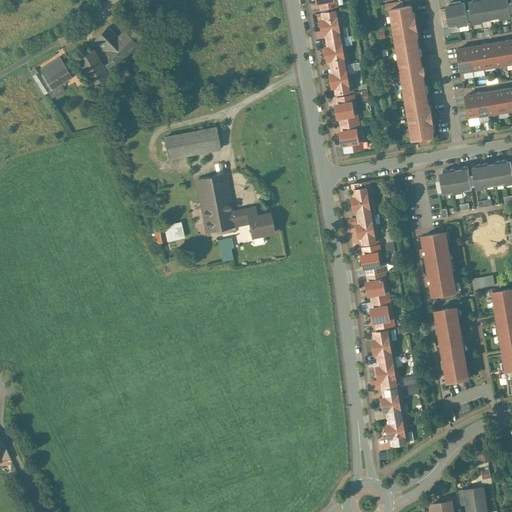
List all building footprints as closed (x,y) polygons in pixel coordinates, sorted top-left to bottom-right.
[(317,0),(318,3),(320,2),(322,10),(335,7),(333,0),(317,0)] [(472,0),(473,1),(469,1),(473,23),(511,16),(507,0),(472,0)] [(403,1),(385,4),(386,9),(390,9),(404,6),(403,1)] [(449,5),(445,5),(446,9),(449,27),(468,23),(464,2),(461,3),(460,1),(449,3),(449,5)] [(404,6),(390,9),(406,102),(428,98),(427,92),(428,92),(427,86),(426,86),(424,74),(425,74),(424,67),(422,67),(420,55),(422,55),(421,49),(419,49),(417,37),(418,36),(414,11),(413,12),(412,5),(404,6)] [(446,9),(440,9),(443,27),(449,27),(446,9)] [(336,10),(322,13),(323,20),(321,20),(323,33),(326,33),(327,40),(341,37),(339,28),(341,27),(340,20),(338,20),(336,10)] [(117,39),(106,28),(95,39),(106,50),(105,51),(114,59),(118,63),(137,43),(124,31),(117,39)] [(341,37),(327,40),(328,47),(326,47),(328,60),(330,60),(332,67),(345,64),(344,55),(346,54),(345,47),(342,47),(341,37)] [(511,39),(503,41),(507,64),(511,63),(511,39)] [(503,41),(492,43),(496,66),(507,64),(503,41)] [(492,43),(480,45),(484,68),(496,66),(492,43)] [(480,45),(469,47),(473,70),(484,68),(480,45)] [(469,47),(457,49),(461,72),(473,70),(469,47)] [(89,49),(78,55),(94,84),(106,77),(100,67),(89,49)] [(60,57),(40,69),(52,89),(72,77),(60,57)] [(114,59),(100,67),(106,77),(123,68),(118,63),(114,59)] [(345,64),(332,67),(333,74),(330,74),(333,87),(335,87),(336,94),(350,92),(348,82),(351,81),(349,74),(347,74),(345,64)] [(50,90),(39,72),(32,76),(44,94),(50,90)] [(505,89),(495,90),(499,112),(508,111),(505,89)] [(495,90),(485,92),(489,114),(499,112),(495,90)] [(485,92),(475,94),(479,116),(489,114),(485,92)] [(475,94),(465,95),(469,117),(479,116),(475,94)] [(350,95),(337,97),(338,104),(336,105),(338,118),(340,117),(342,124),(355,122),(353,112),(356,112),(354,104),(352,105),(350,95)] [(428,98),(406,102),(412,140),(434,136),(433,130),(434,129),(430,104),(429,105),(428,98)] [(355,122),(342,124),(343,131),(340,132),(342,145),(345,144),(346,151),(346,152),(349,151),(360,149),(358,139),(360,139),(359,131),(357,132),(355,122)] [(216,127),(164,138),(168,158),(220,148),(216,127)] [(507,159),(495,161),(495,163),(492,164),(495,185),(505,183),(511,182),(511,167),(511,160),(507,161),(507,159)] [(488,162),(476,164),(476,166),(472,167),(476,188),(485,187),(495,185),(492,164),(488,164),(488,162)] [(462,171),(455,172),(455,168),(443,170),(444,174),(440,175),(442,188),(443,193),(443,194),(453,192),(462,191),(472,189),(468,166),(462,167),(462,171)] [(225,174),(197,180),(206,232),(235,226),(234,222),(232,212),(225,174)] [(366,187),(353,190),(354,197),(352,197),(354,210),(356,210),(358,217),(371,214),(370,205),(372,205),(370,197),(368,197),(366,187)] [(491,199),(478,201),(479,207),(492,205),(491,199)] [(257,216),(255,207),(232,212),(234,222),(248,219),(252,237),(264,234),(274,232),(270,213),(257,216)] [(371,214),(358,217),(359,224),(356,224),(359,237),(361,237),(362,244),(376,242),(374,232),(376,231),(375,224),(373,224),(371,214)] [(181,223),(164,226),(164,227),(167,241),(183,238),(181,223)] [(164,227),(154,229),(157,243),(167,241),(164,227)] [(455,291),(445,231),(423,235),(425,247),(422,248),(423,254),(426,253),(430,277),(427,277),(428,283),(431,283),(433,295),(455,291)] [(264,234),(252,237),(253,243),(255,244),(264,242),(265,241),(264,234)] [(228,238),(219,240),(221,251),(230,249),(228,238)] [(376,245),(363,247),(364,255),(362,255),(364,268),(366,267),(368,274),(381,272),(380,262),(382,262),(381,254),(378,255),(376,245)] [(381,272),(368,274),(369,281),(366,282),(369,295),(371,294),(372,301),(386,299),(384,289),(386,289),(385,281),(383,282),(381,272)] [(495,274),(473,277),(475,287),(496,284),(495,274)] [(511,287),(493,291),(506,369),(511,368),(511,287)] [(386,299),(372,301),(374,308),(371,309),(373,322),(376,321),(377,329),(391,326),(389,316),(391,316),(390,308),(388,308),(386,299)] [(456,307),(436,310),(438,325),(436,325),(436,324),(435,325),(437,332),(439,331),(444,360),(442,360),(441,360),(443,368),(443,367),(445,366),(448,381),(468,378),(456,307)] [(387,330),(373,332),(375,340),(372,340),(375,353),(377,353),(378,360),(392,357),(390,348),(393,347),(391,339),(389,340),(387,330)] [(392,357),(378,360),(379,367),(377,367),(379,380),(382,380),(383,387),(396,385),(395,374),(397,374),(396,366),(393,367),(392,357)] [(409,393),(419,391),(417,375),(407,376),(409,393)] [(397,388),(383,390),(385,397),(382,398),(384,411),(387,410),(388,417),(402,415),(400,405),(402,405),(401,397),(399,398),(397,388)] [(402,415),(388,417),(389,424),(387,425),(389,438),(391,437),(393,445),(406,442),(405,432),(407,432),(406,424),(403,424),(402,415)] [(0,459),(11,459),(5,447),(0,447),(0,459)] [(487,511),(484,496),(472,498),(470,489),(464,490),(467,503),(467,511),(487,511)] [(464,490),(458,490),(461,504),(467,503),(464,490)] [(448,501),(430,504),(431,511),(451,511),(449,511),(448,501)]
